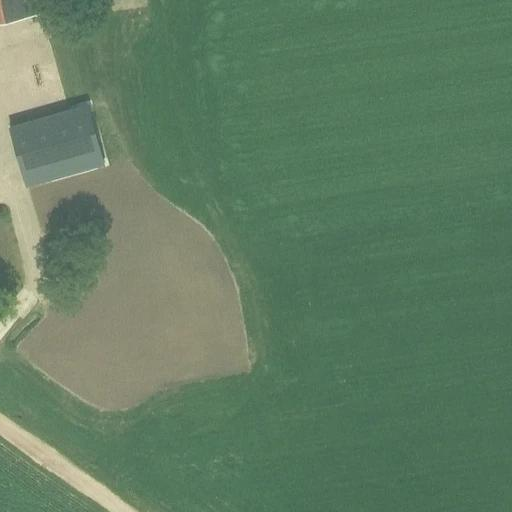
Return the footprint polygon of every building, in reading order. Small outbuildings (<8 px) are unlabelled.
[(0,0),(0,19),(43,10),(40,0),(0,0)] [(5,57),(57,42),(54,30),(1,45),(5,57)] [(60,43),(2,60),(7,77),(65,60),(60,43)] [(88,107),(10,129),(26,186),(104,164),(88,107)] [(0,284),(22,278),(0,200),(0,284)] [(208,333),(204,312),(177,318),(182,338),(208,333)]
